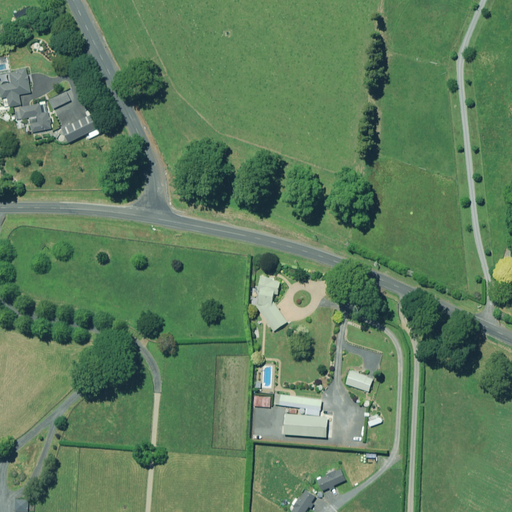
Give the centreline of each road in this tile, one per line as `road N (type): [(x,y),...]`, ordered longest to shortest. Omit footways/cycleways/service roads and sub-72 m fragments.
road 1 (tertiary): [(511,338),(298,248),(155,218)]
road 2 (unclassified): [(72,0),(151,161),(155,218)]
road 3 (tertiary): [(155,218),(0,208)]
